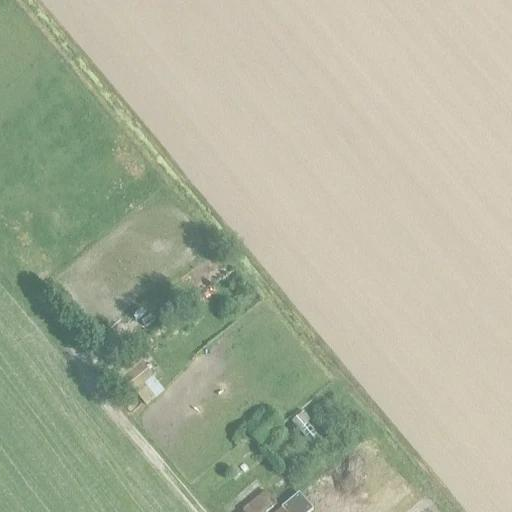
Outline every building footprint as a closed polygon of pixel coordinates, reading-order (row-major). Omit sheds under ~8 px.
[(113,386),(124,400),(154,378),(142,363),(113,386)] [(282,427),(269,410),(245,429),(259,447),(282,427)] [(304,412),(284,429),(290,437),(299,429),(312,445),(320,438),(308,424),(311,421),(304,412)] [(271,486),(265,491),(256,479),(232,498),(242,511),(273,511),(287,501),(285,498),(296,489),(285,475),(271,486)] [(311,511),(313,511),(300,494),(277,511),(311,511)]
